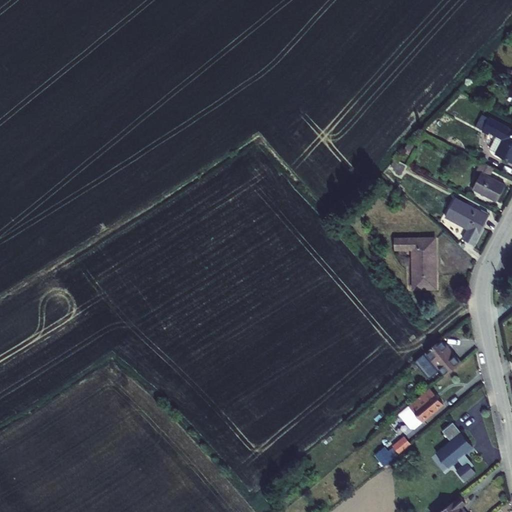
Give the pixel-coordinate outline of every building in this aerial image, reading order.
[(495,155),(511,163),(511,131),(488,119),(481,132),(488,136),(490,133),(496,136),(489,151),(495,155)] [(405,169),(394,162),(391,167),(396,169),(394,171),(402,175),(405,169)] [(494,169),(481,162),(477,170),(481,173),(473,189),(496,201),(505,185),(490,177),(494,169)] [(473,245),(488,217),(454,199),(445,217),(466,229),(461,239),(473,245)] [(412,249),(413,289),(436,288),(436,275),(434,275),(434,269),(436,269),(435,251),(434,251),(434,238),(394,238),(394,250),(412,249)] [(460,363),(440,340),(425,353),(445,376),(460,363)] [(422,422),(443,405),(430,388),(424,393),(408,406),(422,422)] [(422,422),(408,406),(399,414),(410,429),(414,429),(422,422)] [(460,453),(462,456),(472,448),(452,423),(442,432),(450,441),(435,453),(448,468),(458,459),(456,457),(460,453)] [(405,438),(395,447),(399,452),(410,444),(405,438)] [(387,462),(395,456),(389,447),(380,454),(387,462)] [(464,454),(463,456),(472,466),(474,464),(464,454)] [(464,511),(461,507),(465,504),(459,497),(440,511),(464,511)]
